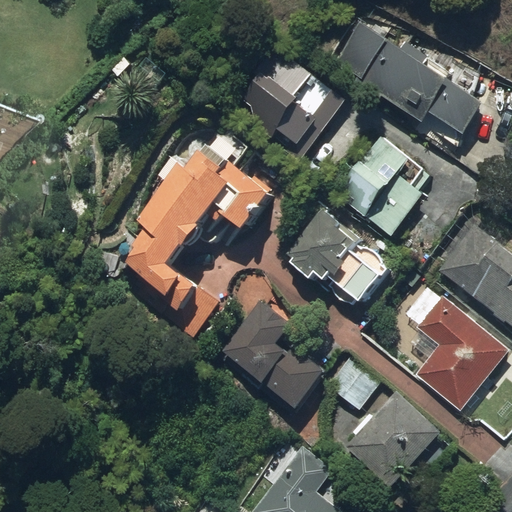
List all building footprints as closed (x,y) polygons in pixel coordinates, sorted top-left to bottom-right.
[(380,88),(377,94),(434,127),(437,122),(471,141),(492,106),(367,28),(344,67),(380,88)] [(269,76),(249,102),(291,135),(288,139),(302,151),(325,122),(320,118),(340,93),(298,60),(279,84),(269,76)] [(434,175),(382,133),(367,153),(378,162),(346,200),(393,240),(432,193),(424,187),(434,175)] [(234,219),(232,222),(252,236),(278,198),(232,167),(225,178),(201,162),(194,172),(186,167),(146,226),(155,232),(129,270),(194,314),(180,333),(196,344),(223,303),(180,274),(223,211),(234,219)] [(372,248),(371,250),(366,245),(367,244),(336,214),(292,260),(318,284),(324,278),(332,286),(338,281),(366,309),(399,274),(372,248)] [(498,251),(474,233),(444,272),(511,324),(511,252),(502,245),(498,251)] [(449,342),(423,375),(470,412),(511,358),(511,350),(447,300),(428,325),(449,342)] [(268,306),(229,358),(304,416),(332,380),(299,354),(297,358),(287,350),(301,332),(268,306)] [(387,382),(351,359),(332,389),(368,412),(387,382)] [(447,433),(401,394),(353,449),(399,489),(447,433)] [(346,511),(323,493),(332,479),(304,457),(259,511),(346,511)]
